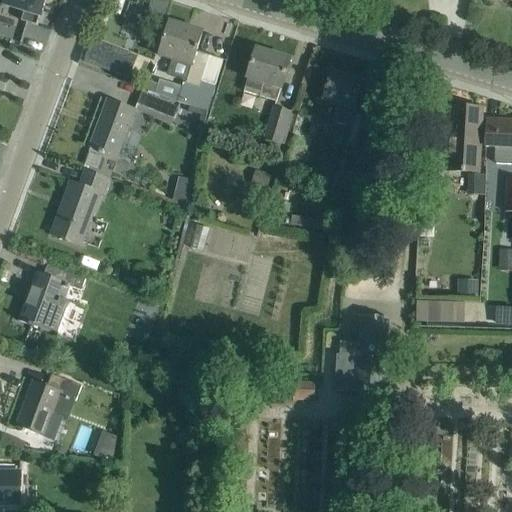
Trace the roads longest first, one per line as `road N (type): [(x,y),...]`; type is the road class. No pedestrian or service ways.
road 1 (tertiary): [(511,81),(256,6)]
road 2 (residential): [(0,214),(81,0)]
